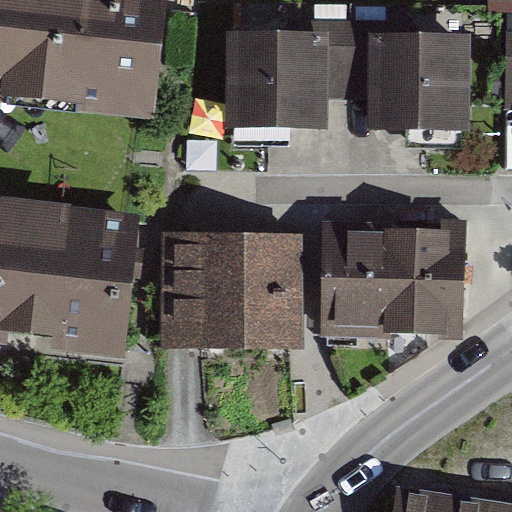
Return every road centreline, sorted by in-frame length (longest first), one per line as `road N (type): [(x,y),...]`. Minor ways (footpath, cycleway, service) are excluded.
road 1 (tertiary): [(511,351),(413,418),(344,482),(325,511)]
road 2 (residential): [(179,511),(0,462)]
